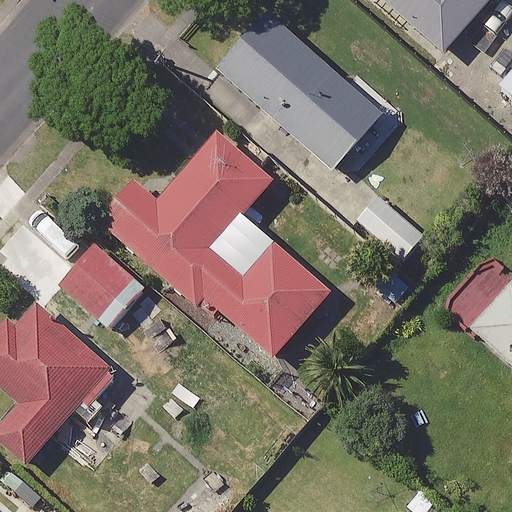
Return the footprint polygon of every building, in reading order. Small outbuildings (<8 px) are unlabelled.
[(376,0),(441,57),(491,0),(376,0)] [(384,116),(266,15),(215,74),(332,176),(384,116)] [(511,71),(498,87),(511,100),(511,71)] [(272,184),(216,136),(156,205),(132,184),(97,225),(197,311),(204,304),(273,363),(331,295),(242,219),(272,184)] [(376,199),(355,224),(401,263),(422,238),(376,199)] [(95,245),(58,286),(109,331),(146,290),(95,245)] [(511,285),(509,283),(466,332),(511,372),(511,285)] [(110,370),(33,305),(13,329),(5,322),(0,327),(0,391),(19,408),(0,430),(0,448),(26,470),(110,370)] [(211,511),(226,498),(205,478),(172,511),(211,511)]
